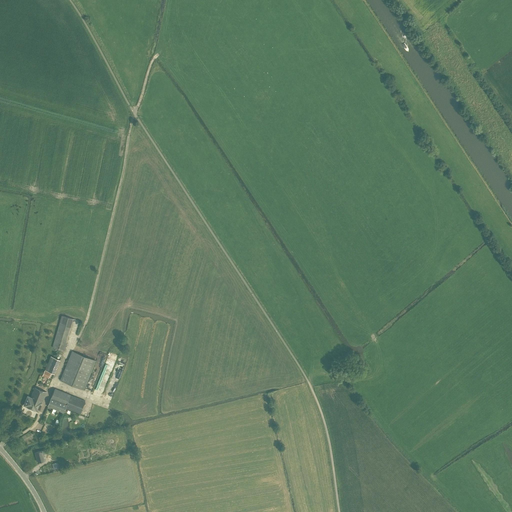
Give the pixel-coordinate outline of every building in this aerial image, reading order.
[(53,347),(65,351),(74,319),(62,315),(53,347)] [(96,360),(79,353),(72,350),(60,380),(84,389),(96,360)] [(45,369),(55,373),(60,360),(51,356),(45,369)] [(24,405),(39,411),(47,392),(35,387),(31,397),(28,395),(24,405)] [(67,404),(65,408),(80,414),(85,400),(55,388),(51,398),(67,404)] [(48,405),(64,411),(65,408),(67,404),(51,398),(48,405)] [(38,462),(45,460),(43,452),(43,450),(35,452),(38,462)]
